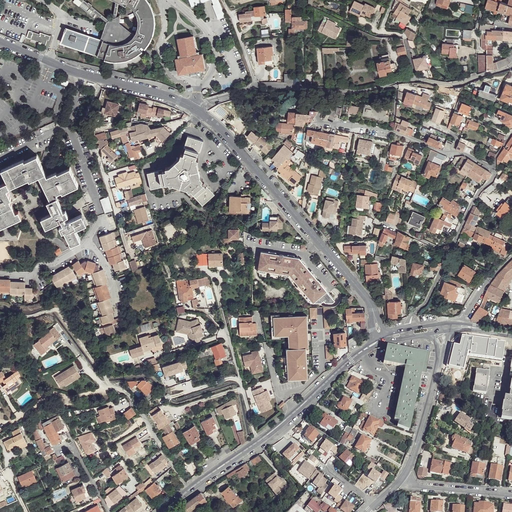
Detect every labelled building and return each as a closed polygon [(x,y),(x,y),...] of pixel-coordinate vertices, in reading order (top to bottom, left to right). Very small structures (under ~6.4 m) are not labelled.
[(118,0),(122,2),(125,3),(134,7),(139,12),(141,17),(143,23),(143,27),(142,31),(138,36),(135,40),(111,21),(110,20),(108,23),(103,40),(67,28),(62,43),(105,58),(106,59),(115,61),(121,62),(128,61),(136,59),(143,54),(149,50),(154,42),(157,36),(158,29),(159,23),(158,16),(156,10),(152,3),(149,0),(118,0)] [(83,0),(78,0),(108,23),(110,20),(83,0)] [(120,4),(122,2),(118,0),(117,0),(116,3),(117,3),(115,19),(111,21),(135,40),(138,36),(121,23),(121,16),(118,18),(119,4),(120,4)] [(493,0),(492,0),(488,0),(485,11),(497,14),(498,10),(500,3),(493,0)] [(212,5),(217,20),(225,17),(220,2),(212,5)] [(374,9),(365,4),(364,6),(361,5),(354,2),(349,13),(354,15),(360,17),(360,16),(364,17),(365,16),(370,18),(374,9)] [(508,5),(501,2),(500,3),(498,10),(505,13),(508,5)] [(411,10),(401,3),(394,12),(399,15),(396,20),(406,26),(411,18),(408,15),(411,10)] [(437,6),(431,3),(431,4),(429,10),(434,12),(437,6)] [(466,4),(464,12),(472,14),(474,6),(466,4)] [(247,14),(240,15),(241,22),(255,20),(256,21),(263,20),(264,24),(267,24),(268,21),(268,17),(267,17),(265,5),(255,7),(255,10),(246,12),(247,14)] [(301,21),(301,17),(292,17),(292,28),(289,28),(289,36),(294,35),(294,29),(307,29),(307,21),(301,21)] [(323,30),(331,34),(330,37),(335,40),(341,29),(335,26),(336,24),(328,20),(325,25),(321,24),(318,31),(322,33),(323,30)] [(403,35),(413,41),(417,35),(407,29),(403,35)] [(40,34),(29,30),(27,37),(40,41),(39,43),(46,45),(48,40),(49,40),(51,36),(41,32),(40,34)] [(473,31),(466,30),(465,39),(472,40),(473,31)] [(504,31),(492,31),(492,39),(493,39),(503,40),(504,31)] [(511,31),(504,31),(503,40),(511,40),(511,31)] [(194,36),(179,39),(182,55),(183,58),(179,59),(177,59),(180,73),(205,69),(202,54),(200,55),(197,55),(197,53),(194,36)] [(355,37),(349,36),(346,48),(353,48),(355,37)] [(455,47),(443,45),(442,54),(450,56),(449,59),(457,60),(457,56),(456,56),(457,50),(455,49),(455,47)] [(274,60),(273,47),(258,48),(260,64),(265,63),(265,60),(274,60)] [(405,47),(398,49),(400,57),(407,55),(405,47)] [(382,56),(380,57),(381,62),(379,63),(381,75),(387,74),(387,71),(393,70),(393,69),(396,68),(395,62),(391,63),(389,54),(382,56)] [(493,56),(487,55),(487,56),(487,63),(487,72),(497,69),(497,63),(493,64),(493,56)] [(429,68),(426,56),(414,60),(417,72),(429,68)] [(479,56),(480,74),(487,72),(487,63),(487,56),(479,56)] [(510,64),(507,59),(497,63),(497,69),(501,68),(510,64)] [(290,74),(284,74),(285,83),(299,85),(298,79),(290,79),(290,74)] [(511,86),(506,85),(501,99),(508,102),(509,101),(511,101),(511,86)] [(483,94),(480,92),(478,96),(495,102),(496,99),(488,96),(490,90),(486,88),(483,94)] [(417,95),(408,92),(404,103),(409,104),(409,102),(414,103),(417,95)] [(423,97),(417,95),(414,103),(429,110),(431,104),(427,102),(429,96),(424,94),(423,97)] [(119,104),(107,101),(105,108),(104,114),(116,116),(119,104)] [(231,104),(230,101),(220,104),(221,107),(223,113),(233,109),(232,104),(231,104)] [(148,105),(139,103),(137,112),(146,114),(145,116),(150,118),(151,115),(152,109),(148,108),(148,105)] [(391,108),(366,103),(363,115),(377,118),(377,119),(388,121),(391,108)] [(359,107),(348,104),(346,112),(357,114),(359,107)] [(472,107),(463,104),(460,111),(469,115),(472,107)] [(164,108),(153,106),(152,109),(151,115),(156,116),(157,115),(163,116),(164,108)] [(330,108),(330,110),(329,114),(326,114),(324,119),(328,120),(328,119),(334,120),(335,113),(340,114),(341,108),(337,107),(330,108)] [(303,110),(297,109),(296,114),(289,112),(287,124),(279,123),(278,124),(277,129),(279,131),(281,132),(281,133),(293,135),(294,135),(296,124),(305,125),(305,119),(308,120),(312,120),(313,115),(318,111),(310,110),(309,112),(303,111),(303,110)] [(444,112),(437,109),(432,120),(440,123),(444,112)] [(459,113),(455,111),(451,122),(459,125),(461,120),(463,122),(465,118),(458,115),(459,113)] [(511,115),(507,114),(503,111),(501,116),(505,118),(504,122),(508,124),(508,125),(511,127),(511,115)] [(406,121),(396,117),(395,130),(407,135),(410,128),(404,125),(406,121)] [(479,124),(467,119),(465,125),(476,130),(479,124)] [(130,132),(132,132),(131,127),(128,127),(127,123),(118,126),(119,130),(110,132),(112,139),(121,136),(120,136),(129,133),(130,132)] [(141,123),(131,126),(132,132),(130,132),(132,141),(139,138),(139,139),(157,134),(163,127),(151,129),(149,125),(141,123)] [(429,130),(420,126),(417,132),(427,136),(428,133),(429,130)] [(170,133),(163,127),(157,134),(163,141),(166,137),(170,133)] [(446,134),(431,128),(429,130),(428,133),(443,140),(446,134)] [(322,131),(308,129),(306,141),(319,144),(322,131)] [(330,133),(322,131),(319,144),(327,146),(330,133)] [(270,150),(273,144),(260,136),(259,137),(251,132),(247,138),(263,148),(264,147),(270,150)] [(336,134),(330,133),(327,146),(333,146),(336,134)] [(349,138),(336,134),(333,146),(339,148),(341,140),(348,141),(349,138)] [(204,141),(189,136),(185,147),(187,147),(199,152),(201,152),(204,141)] [(438,140),(430,137),(427,143),(440,148),(442,142),(438,140)] [(511,137),(497,159),(503,162),(504,161),(507,163),(510,158),(511,158),(511,137)] [(469,141),(461,138),(457,149),(463,151),(466,145),(467,146),(469,141)] [(497,140),(493,138),(491,144),(499,147),(500,145),(502,146),(504,143),(502,142),(497,140)] [(373,142),(360,139),(357,155),(366,157),(367,153),(371,154),(373,142)] [(112,146),(106,140),(105,141),(104,140),(98,146),(102,149),(106,145),(109,148),(112,146)] [(454,143),(447,140),(446,144),(444,146),(451,149),(454,143)] [(139,144),(134,145),(135,148),(131,150),(132,150),(134,156),(135,159),(140,157),(138,152),(141,151),(139,144)] [(403,145),(392,144),(391,154),(402,155),(403,145)] [(109,148),(106,145),(102,149),(109,157),(107,159),(111,163),(117,156),(109,148)] [(290,151),(284,146),(282,149),(288,154),(290,151)] [(413,150),(408,148),(404,157),(405,158),(414,162),(419,164),(422,156),(418,154),(413,152),(413,150)] [(293,153),(290,151),(288,154),(282,149),(278,153),(289,159),(293,153)] [(298,150),(295,149),(294,151),(294,152),(296,153),(302,157),(303,158),(305,154),(298,150)] [(444,156),(431,150),(428,158),(433,159),(432,163),(440,166),(444,156)] [(198,155),(185,151),(184,154),(182,154),(180,158),(171,167),(167,167),(167,170),(159,172),(162,184),(170,183),(170,185),(174,184),(187,189),(190,191),(192,190),(197,195),(207,186),(202,181),(204,179),(201,177),(198,162),(199,159),(197,158),(198,155)] [(289,159),(278,153),(273,160),(280,166),(283,163),(286,159),(288,160),(289,159)] [(47,176),(37,155),(25,161),(23,159),(1,170),(6,181),(0,184),(0,224),(1,226),(21,217),(19,211),(16,212),(10,199),(11,198),(7,189),(29,179),(30,180),(39,176),(50,199),(47,201),(52,212),(41,218),(45,227),(60,220),(62,224),(59,226),(61,231),(64,230),(70,244),(79,239),(74,229),(85,223),(81,214),(66,220),(65,217),(68,215),(65,209),(63,211),(55,194),(61,191),(62,193),(77,185),(70,167),(57,173),(57,172),(47,176)] [(467,159),(463,156),(456,168),(459,169),(461,170),(467,159)] [(474,163),(467,159),(461,170),(468,175),(474,163)] [(280,166),(273,160),(272,161),(274,164),(279,168),(280,166)] [(432,163),(429,161),(424,174),(436,179),(441,166),(440,166),(432,163)] [(287,166),(283,163),(280,166),(279,168),(277,170),(281,173),(287,166)] [(390,164),(386,163),(384,169),(392,172),(393,168),(390,167),(390,164)] [(479,163),(478,165),(474,163),(468,175),(479,181),(481,176),(486,170),(480,166),(481,164),(479,163)] [(302,176),(288,165),(287,166),(281,173),(289,179),(289,180),(295,185),(302,176)] [(159,172),(159,170),(148,173),(152,188),(163,186),(162,184),(159,172)] [(491,173),(486,170),(481,176),(488,181),(491,173)] [(119,177),(116,178),(119,189),(142,182),(140,173),(136,174),(136,172),(128,174),(127,172),(119,175),(119,177)] [(508,176),(504,173),(500,177),(504,181),(508,176)] [(323,178),(312,175),(310,183),(309,183),(307,191),(319,193),(323,178)] [(407,179),(397,175),(394,182),(394,183),(393,185),(403,189),(407,179)] [(504,181),(500,177),(498,179),(496,178),(494,182),(485,189),(489,194),(504,181)] [(418,182),(407,179),(403,189),(414,193),(418,182)] [(215,194),(208,186),(207,186),(197,195),(196,196),(203,205),(215,194)] [(242,196),(231,195),(230,207),(227,206),(227,212),(249,213),(249,202),(251,202),(251,196),(247,196),(247,199),(242,198),(242,196)] [(364,196),(358,195),(357,206),(368,208),(369,197),(364,196)] [(339,201),(334,200),(335,199),(327,198),(323,214),(330,216),(331,211),(331,209),(337,210),(339,201)] [(511,207),(511,200),(509,199),(504,205),(502,203),(496,212),(503,217),(509,210),(509,211),(511,207)] [(110,200),(103,203),(107,213),(114,210),(112,205),(110,200)] [(458,205),(452,201),(447,210),(457,216),(460,211),(458,210),(459,209),(457,208),(458,205)] [(477,205),(475,204),(472,209),(472,210),(465,227),(473,231),(472,231),(475,232),(478,227),(481,228),(485,220),(487,222),(488,219),(482,217),(484,211),(476,207),(477,205)] [(149,221),(145,207),(135,211),(139,224),(149,221)] [(425,217),(414,212),(410,222),(420,227),(425,217)] [(451,215),(445,212),(442,219),(445,220),(451,223),(452,223),(453,219),(450,218),(451,215)] [(398,216),(389,213),(387,220),(399,225),(400,221),(397,219),(398,216)] [(270,221),(262,221),(262,229),(277,230),(277,228),(282,228),(282,222),(277,217),(270,216),(270,221)] [(444,221),(436,217),(432,225),(437,228),(441,229),(443,224),(444,221)] [(366,219),(356,218),(353,218),(351,234),(363,235),(364,219),(366,219)] [(481,228),(478,227),(475,232),(476,233),(481,235),(487,237),(489,238),(490,235),(491,232),(481,228)] [(146,231),(145,228),(126,234),(129,242),(134,240),(133,235),(146,231)] [(398,234),(384,228),(383,233),(389,236),(397,240),(398,234)] [(472,231),(464,228),(462,233),(470,236),(472,231)] [(229,238),(224,238),(224,242),(231,242),(231,239),(239,239),(239,229),(229,229),(229,238)] [(156,245),(152,230),(146,231),(133,235),(134,240),(134,241),(141,239),(145,237),(148,247),(156,245)] [(410,237),(399,232),(398,234),(397,240),(396,241),(395,245),(404,249),(407,243),(410,237)] [(112,233),(101,236),(104,246),(105,246),(106,250),(107,250),(116,247),(112,233)] [(389,236),(383,233),(380,240),(379,240),(378,245),(383,247),(389,236)] [(481,235),(476,233),(473,240),(478,242),(481,235)] [(484,243),(485,242),(487,237),(481,235),(478,242),(482,244),(484,243)] [(494,237),(490,235),(489,238),(506,245),(506,244),(504,243),(505,241),(501,239),(494,237)] [(509,246),(506,245),(489,238),(487,237),(485,242),(493,246),(492,249),(505,254),(509,246)] [(367,245),(345,245),(345,251),(348,251),(352,251),(352,253),(360,253),(360,254),(360,255),(367,255),(367,245)] [(122,259),(118,246),(107,250),(110,260),(111,260),(111,262),(122,259)] [(311,300),(313,302),(321,302),(323,300),(325,302),(332,302),(334,300),(320,283),(318,280),(317,280),(299,258),(283,256),(283,255),(279,254),(279,255),(261,252),(258,269),(266,270),(272,271),(280,273),(282,273),(289,274),(294,280),(298,285),(305,293),(306,294),(311,300)] [(223,254),(208,254),(208,265),(223,265),(223,254)] [(406,259),(392,255),(390,262),(395,264),(399,267),(399,273),(400,272),(400,273),(406,273),(406,259)] [(127,269),(125,260),(123,260),(114,263),(115,267),(116,266),(117,270),(120,269),(121,271),(127,269)] [(375,261),(366,260),(366,264),(367,275),(367,283),(379,282),(379,277),(381,277),(380,272),(377,272),(377,267),(376,261),(375,261)] [(511,260),(498,275),(490,285),(504,291),(511,277),(511,260)] [(136,261),(131,262),(134,272),(139,270),(136,261)] [(81,266),(78,263),(75,265),(76,266),(73,268),(81,278),(86,275),(84,273),(85,272),(81,266)] [(88,264),(85,263),(81,266),(85,272),(93,275),(101,272),(99,267),(88,264)] [(423,265),(413,263),(411,273),(416,275),(416,273),(422,274),(423,265)] [(476,271),(465,264),(460,274),(470,281),(476,271)] [(76,278),(71,267),(68,268),(68,269),(65,271),(70,283),(77,280),(76,278)] [(65,271),(64,270),(61,271),(62,272),(58,274),(63,286),(70,283),(65,271)] [(105,275),(103,271),(101,272),(93,275),(98,289),(106,286),(108,285),(107,281),(108,281),(105,275)] [(58,274),(57,273),(54,274),(55,275),(51,277),(55,287),(60,285),(61,287),(63,286),(58,274)] [(289,274),(282,273),(282,276),(288,277),(292,282),(294,280),(289,274)] [(203,278),(189,281),(191,288),(192,288),(206,285),(206,286),(209,286),(210,288),(212,288),(210,280),(207,278),(203,278)] [(2,281),(0,280),(0,291),(12,292),(12,283),(12,281),(8,281),(8,280),(2,280),(2,281)] [(463,284),(451,280),(450,283),(462,288),(463,284)] [(181,281),(177,281),(181,302),(192,300),(191,288),(189,281),(181,282),(181,281)] [(17,283),(12,283),(12,292),(12,294),(27,294),(27,288),(27,283),(23,284),(23,283),(17,282),(17,283)] [(450,283),(446,282),(441,293),(446,295),(446,297),(461,303),(466,290),(465,289),(462,288),(450,283)] [(305,293),(298,285),(296,286),(303,294),(305,293)] [(504,291),(490,285),(488,288),(483,298),(487,300),(488,297),(499,302),(504,291)] [(107,290),(106,286),(98,289),(96,290),(101,304),(108,301),(111,300),(110,296),(110,295),(108,289),(107,290)] [(474,290),(467,287),(465,289),(466,290),(461,303),(465,305),(474,290)] [(30,288),(27,288),(27,294),(27,296),(27,299),(36,300),(36,292),(34,292),(34,289),(30,289),(30,288)] [(110,305),(108,301),(101,304),(99,305),(104,318),(112,315),(113,314),(112,311),(113,310),(111,305),(110,305)] [(392,302),(388,302),(389,316),(402,315),(400,301),(392,302)] [(483,308),(480,306),(471,320),(481,322),(488,312),(483,308)] [(330,308),(323,308),(324,329),(332,329),(331,318),(330,308)] [(511,310),(501,309),(498,316),(511,318),(511,310)] [(355,313),(352,314),(353,320),(360,320),(361,328),(366,328),(365,313),(355,313)] [(274,317),(279,317),(279,314),(271,315),(272,339),(280,338),(280,336),(275,336),(274,317)] [(113,318),(112,315),(104,318),(101,319),(104,326),(107,325),(114,322),(112,318),(113,318)] [(290,379),(307,378),(305,348),(308,348),(307,340),(307,333),(307,329),(305,329),(305,319),(300,319),(300,316),(292,316),(288,316),(279,317),(274,317),(275,336),(280,336),(282,335),(282,334),(288,334),(291,334),(291,341),(291,349),(288,349),(289,357),(287,357),(288,371),(290,371),(290,379)] [(511,326),(511,318),(498,316),(494,324),(511,326)] [(252,317),(238,317),(239,331),(248,331),(248,336),(257,335),(256,324),(252,324),(252,317)] [(191,321),(179,318),(176,331),(188,334),(190,340),(195,339),(198,337),(203,336),(202,333),(201,330),(202,330),(200,324),(199,325),(198,319),(191,321)] [(115,326),(114,322),(107,325),(108,328),(104,330),(107,339),(116,336),(113,327),(115,326)] [(139,325),(141,331),(151,328),(149,322),(139,325)] [(61,336),(59,333),(62,331),(56,324),(54,326),(54,327),(50,330),(51,332),(34,345),(42,355),(48,350),(46,348),(48,346),(61,336)] [(346,333),(334,333),(335,345),(346,345),(346,333)] [(148,335),(139,338),(142,346),(138,348),(136,348),(130,350),(138,370),(141,368),(137,356),(139,356),(145,354),(144,351),(152,349),(152,348),(162,344),(158,334),(149,338),(148,335)] [(468,355),(501,361),(504,344),(461,335),(459,346),(450,344),(446,366),(465,370),(468,355)] [(354,337),(348,340),(349,347),(356,343),(354,337)] [(226,356),(221,343),(218,343),(194,353),(195,357),(200,355),(201,357),(214,353),(216,359),(215,360),(217,365),(222,363),(221,360),(223,359),(222,357),(226,356)] [(408,351),(386,347),(383,363),(405,367),(394,420),(398,421),(397,427),(408,432),(421,372),(421,371),(419,370),(422,357),(411,354),(412,352),(408,351)] [(430,352),(409,347),(408,351),(412,352),(411,354),(422,357),(419,370),(421,371),(421,372),(426,372),(430,352)] [(264,370),(259,350),(252,352),(252,354),(243,356),(246,365),(253,363),(254,367),(255,366),(256,372),(264,370)] [(162,363),(164,374),(183,370),(181,359),(162,363)] [(511,362),(510,376),(511,376),(511,380),(509,398),(505,397),(503,412),(499,411),(499,409),(495,408),(496,406),(492,405),(492,402),(489,401),(489,399),(485,398),(484,405),(488,406),(488,408),(491,409),(491,412),(495,412),(494,415),(498,416),(498,418),(501,419),(511,420),(511,362)] [(253,363),(246,365),(246,367),(251,365),(254,373),(256,372),(255,366),(254,367),(253,363)] [(159,370),(157,364),(150,366),(152,372),(159,370)] [(490,373),(491,365),(484,364),(483,371),(477,370),(473,392),(477,393),(477,397),(484,397),(484,394),(486,394),(490,373)] [(55,378),(59,385),(63,383),(65,386),(66,387),(81,377),(74,366),(55,378)] [(0,372),(0,383),(4,381),(5,384),(2,387),(7,394),(10,392),(11,393),(17,389),(16,387),(19,385),(17,382),(15,379),(19,376),(16,371),(5,379),(1,372),(0,372)] [(363,384),(353,377),(347,387),(357,394),(363,384)] [(378,383),(369,379),(367,384),(373,386),(376,388),(378,383)] [(151,385),(148,381),(141,381),(137,384),(139,386),(147,395),(155,388),(152,384),(151,385)] [(260,387),(252,390),(261,412),(272,407),(269,400),(271,399),(267,389),(264,391),(262,392),(260,387)] [(448,395),(441,393),(440,400),(454,403),(456,399),(452,398),(448,395)] [(358,398),(353,396),(350,401),(356,404),(360,406),(359,407),(364,409),(367,403),(358,398)] [(217,408),(220,415),(224,413),(227,419),(237,414),(233,407),(237,405),(236,397),(217,408)] [(350,401),(344,398),(341,404),(339,409),(346,413),(348,410),(351,412),(356,404),(350,401)] [(108,407),(97,411),(100,416),(102,423),(106,421),(108,421),(108,422),(116,419),(112,408),(109,409),(108,407)] [(135,414),(131,408),(124,414),(128,419),(135,414)] [(161,409),(152,415),(157,424),(156,425),(159,429),(170,422),(167,417),(166,418),(164,415),(161,409)] [(472,418),(464,411),(462,415),(460,413),(454,422),(469,431),(472,426),(468,424),(472,418)] [(43,427),(37,415),(33,417),(40,430),(44,428),(43,427)] [(338,422),(327,415),(323,421),(321,426),(332,433),(338,422)] [(216,423),(213,416),(201,422),(207,434),(213,432),(212,429),(215,427),(214,423),(216,423)] [(62,423),(59,418),(43,427),(44,428),(52,443),(54,444),(63,439),(61,434),(58,435),(56,431),(66,425),(64,421),(62,423)] [(378,422),(370,418),(364,430),(372,434),(378,422)] [(179,442),(173,432),(172,432),(168,424),(162,428),(166,435),(163,437),(169,448),(179,442)] [(198,433),(193,426),(183,433),(191,444),(195,441),(199,439),(197,436),(196,434),(198,433)] [(306,433),(303,437),(301,439),(309,445),(311,443),(320,431),(312,426),(310,427),(305,433),(306,433)] [(352,430),(346,426),(343,432),(346,434),(340,443),(343,445),(347,439),(350,434),(352,430)] [(26,444),(18,428),(10,432),(13,437),(3,442),(7,449),(11,447),(15,445),(17,447),(18,449),(26,444)] [(36,430),(35,430),(32,432),(39,446),(44,443),(36,430)] [(92,433),(78,437),(88,454),(95,450),(92,443),(96,440),(92,433)] [(466,442),(452,435),(449,440),(451,441),(449,447),(461,453),(462,452),(467,454),(470,447),(465,445),(466,442)] [(371,441),(363,436),(356,448),(364,453),(371,441)] [(141,444),(136,437),(122,445),(128,455),(135,451),(135,449),(134,448),(141,444)] [(51,446),(46,442),(44,443),(39,446),(44,456),(53,451),(52,448),(51,446)] [(304,455),(294,444),(283,454),(293,465),(304,455)] [(356,459),(347,450),(340,457),(346,464),(350,461),(352,463),(356,459)] [(167,461),(163,454),(148,465),(154,472),(164,464),(164,463),(167,461)] [(65,459),(63,455),(57,458),(54,460),(56,464),(65,459)] [(261,460),(258,456),(251,460),(254,464),(261,460)] [(317,469),(305,461),(298,471),(309,480),(310,479),(314,482),(312,484),(319,488),(323,492),(328,486),(325,484),(327,481),(319,475),(320,474),(316,471),(317,469)] [(449,464),(432,461),(430,472),(447,476),(449,464)] [(68,463),(56,469),(63,481),(74,476),(68,463)] [(384,471),(376,466),(374,464),(371,463),(368,466),(372,469),(368,475),(377,481),(380,477),(384,480),(389,474),(384,471)] [(484,465),(473,463),(470,476),(475,477),(476,475),(482,476),(484,465)] [(166,466),(164,464),(154,472),(155,474),(166,466)] [(249,471),(245,464),(235,470),(236,472),(240,477),(249,471)] [(503,468),(492,466),(489,479),(500,481),(503,468)] [(128,476),(123,469),(122,470),(118,472),(117,473),(113,475),(113,476),(118,483),(128,476)] [(423,469),(418,469),(418,476),(426,477),(428,470),(423,469)] [(37,480),(33,471),(19,476),(24,486),(37,480)] [(168,475),(165,472),(155,481),(158,484),(168,475)] [(274,474),(266,481),(269,484),(269,485),(277,495),(288,487),(285,483),(284,484),(283,483),(283,484),(283,483),(281,481),(278,477),(277,478),(274,474)] [(143,481),(138,485),(140,488),(138,490),(140,493),(145,489),(147,487),(143,481)] [(160,490),(153,482),(147,487),(145,489),(152,497),(160,490)] [(86,490),(83,485),(72,490),(78,501),(82,499),(82,498),(86,496),(83,491),(86,490)] [(341,490),(334,485),(328,494),(335,499),(334,500),(338,503),(336,506),(344,511),(350,511),(354,507),(346,501),(344,504),(340,501),(342,498),(338,495),(341,490)] [(237,496),(228,486),(221,492),(224,495),(224,496),(230,503),(230,502),(237,497),(237,496)] [(122,496),(116,488),(104,497),(109,506),(122,496)] [(207,501),(201,493),(184,505),(190,511),(202,502),(204,504),(207,501)] [(315,497),(311,493),(307,499),(311,502),(315,497)] [(242,500),(238,495),(237,496),(237,497),(230,502),(234,507),(242,500)] [(135,497),(132,499),(117,511),(132,511),(141,505),(135,497)] [(323,503),(315,497),(311,502),(304,511),(305,511),(312,511),(313,511),(319,511),(320,511),(327,511),(321,507),(323,503)] [(417,499),(411,499),(409,511),(420,511),(421,503),(417,502),(417,499)] [(441,511),(443,502),(431,501),(430,511),(434,511),(441,511)] [(335,511),(323,503),(321,507),(327,511),(335,511)] [(478,505),(475,505),(474,511),(491,511),(492,506),(489,506),(489,503),(479,503),(478,505)]
